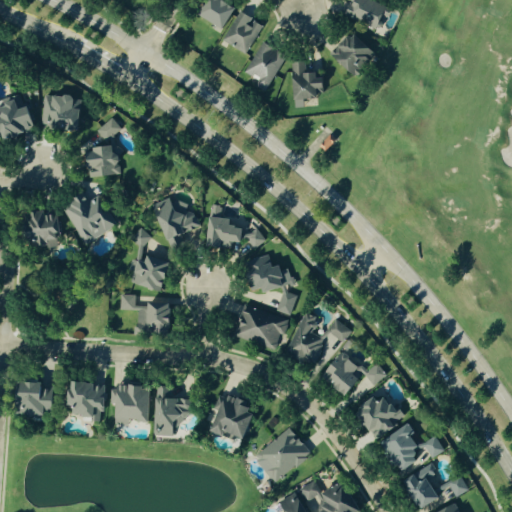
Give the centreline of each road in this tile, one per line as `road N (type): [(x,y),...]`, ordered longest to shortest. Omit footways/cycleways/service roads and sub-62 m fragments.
road 1 (secondary): [(511,415),(407,275),(263,138),(144,50),(48,0)]
road 2 (secondary): [(127,75),(360,267),(511,472)]
road 3 (residential): [(386,511),(312,409),(260,370),(208,357),(0,348)]
road 4 (residential): [(0,336),(0,216)]
